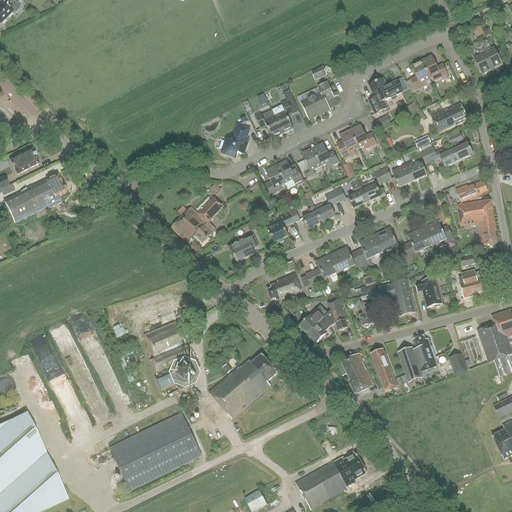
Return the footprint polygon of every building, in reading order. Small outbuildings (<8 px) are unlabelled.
[(6,0),(3,3),(2,2),(0,4),(0,25),(13,13),(14,14),(20,8),(17,4),(20,0),(6,0)] [(481,27),(473,30),(477,39),(485,35),(481,27)] [(494,49),(487,53),(484,46),(480,48),(492,71),(502,65),(494,49)] [(473,60),(482,76),(492,71),(480,48),(477,50),(480,56),(473,60)] [(432,57),(421,62),(430,80),(435,78),(436,81),(448,76),(443,65),(437,67),(432,57)] [(426,82),(430,80),(421,62),(411,67),(416,77),(410,80),(416,91),(427,86),(426,82)] [(325,67),(312,72),(316,80),(329,75),(325,67)] [(375,99),(369,102),(375,115),(388,109),(384,101),(403,92),(398,81),(387,86),(384,80),(369,87),(375,99)] [(318,86),(322,95),(302,104),(309,120),(330,110),(326,102),(335,98),(327,82),(318,86)] [(282,106),(272,111),(283,134),(294,129),(287,117),(293,114),(287,101),(281,104),(282,106)] [(408,107),(411,114),(421,111),(418,103),(408,107)] [(460,106),(453,109),(447,112),(447,111),(431,118),(433,122),(432,123),(438,135),(455,127),(454,126),(467,120),(460,106)] [(273,139),(283,134),(272,111),(262,116),(261,114),(255,116),(261,129),(267,127),(273,139)] [(411,124),(425,119),(422,112),(408,118),(411,124)] [(389,116),(377,122),(380,129),(392,123),(389,116)] [(226,141),(222,151),(224,155),(234,158),(245,153),(248,143),(247,139),(249,132),(248,129),(237,126),(232,141),(229,140),(226,141)] [(350,131),(359,149),(364,147),(365,150),(377,145),(372,134),(366,137),(361,126),(350,131)] [(354,151),(359,149),(350,131),(340,136),(343,143),(337,146),(345,160),(356,155),(354,151)] [(430,136),(416,142),(419,149),(433,142),(430,136)] [(454,152),(459,163),(473,156),(468,145),(460,149),(457,144),(463,141),(460,136),(449,141),(454,152)] [(312,149),(321,167),(326,165),(328,169),(339,163),(334,152),(328,155),(323,144),(312,149)] [(313,171),(321,167),(312,149),(302,154),(310,170),(304,173),(307,179),(315,175),(313,171)] [(445,169),(459,163),(454,152),(447,154),(445,150),(435,155),(432,149),(427,151),(432,162),(440,158),(445,169)] [(16,176),(38,165),(31,150),(8,161),(16,176)] [(432,162),(427,151),(421,154),(426,165),(432,162)] [(276,167),(285,185),(293,181),(295,184),(303,180),(300,174),(294,177),(287,161),(276,167)] [(358,178),(351,164),(345,167),(351,181),(358,178)] [(399,189),(414,183),(409,172),(407,166),(395,172),(393,176),(399,189)] [(422,166),(409,172),(414,183),(427,177),(422,166)] [(280,187),(285,185),(276,167),(266,171),(271,182),(265,185),(271,196),(282,190),(280,187)] [(381,172),(386,183),(391,180),(386,170),(381,172)] [(360,187),(368,204),(381,198),(376,187),(386,183),(381,172),(375,175),(377,181),(374,182),(374,181),(360,187)] [(64,187),(63,187),(57,176),(35,187),(45,208),(48,207),(49,210),(62,204),(59,197),(66,193),(65,192),(66,191),(64,187)] [(6,177),(0,179),(0,190),(10,185),(6,177)] [(354,210),(368,204),(360,187),(358,182),(352,185),(357,196),(349,199),(354,210)] [(222,190),(216,184),(212,189),(218,195),(222,190)] [(468,189),(467,187),(456,192),(461,204),(482,196),(482,194),(488,192),(485,185),(483,186),(482,184),(468,189)] [(13,224),(45,208),(35,187),(3,202),(13,224)] [(336,193),(341,203),(346,201),(341,191),(336,193)] [(331,208),(341,203),(336,193),(326,198),(331,208)] [(191,207),(171,227),(188,243),(195,236),(203,244),(216,230),(208,223),(224,207),(214,197),(198,214),(191,207)] [(491,202),(458,207),(461,228),(478,226),(482,247),(496,245),(494,232),(496,232),(491,202)] [(322,225),(336,219),(331,208),(325,211),(322,205),(315,208),(317,214),(322,225)] [(315,208),(309,211),(312,216),(303,220),(308,231),(322,225),(317,214),(315,208)] [(295,211),(289,214),(294,225),(300,222),(295,211)] [(283,227),(269,233),(275,246),(283,243),(283,241),(288,238),(284,229),(294,225),(289,214),(279,218),(283,227)] [(430,240),(425,242),(428,249),(444,242),(446,248),(455,244),(447,227),(441,230),(438,223),(424,229),(430,240)] [(393,228),(377,235),(382,246),(376,249),(379,256),(401,246),(393,228)] [(411,244),(405,247),(412,263),(420,259),(418,253),(428,249),(425,242),(430,240),(424,229),(407,237),(411,244)] [(376,249),(382,246),(377,235),(359,244),(362,251),(356,254),(364,270),(372,266),(369,260),(379,256),(376,249)] [(253,236),(228,247),(231,253),(232,252),(237,263),(255,255),(252,249),(258,246),(253,236)] [(214,255),(224,249),(220,241),(209,248),(214,255)] [(405,266),(412,263),(405,247),(398,250),(405,266)] [(355,274),(364,270),(356,254),(350,256),(347,249),(334,255),(339,265),(333,268),(337,275),(353,268),(355,274)] [(339,265),(334,255),(316,263),(320,270),(313,273),(321,289),(329,285),(327,280),(337,275),(333,268),(339,265)] [(482,260),(464,264),(465,268),(483,264),(482,260)] [(295,262),(285,266),(288,274),(298,270),(295,262)] [(491,275),(500,273),(498,266),(489,268),(491,275)] [(461,276),(462,278),(459,279),(464,300),(489,294),(485,280),(483,280),(482,273),(475,274),(475,272),(461,276)] [(313,293),(321,289),(313,273),(301,279),(307,291),(311,289),(313,293)] [(271,288),(272,290),(268,292),(271,301),(275,300),(276,302),(283,299),(284,301),(301,294),(295,276),(277,283),(278,285),(271,288)] [(375,276),(365,279),(367,286),(377,284),(375,276)] [(407,282),(381,289),(385,303),(394,300),(399,318),(415,314),(407,282)] [(437,289),(432,290),(430,282),(416,286),(418,294),(423,293),(427,310),(442,306),(437,289)] [(375,286),(365,289),(366,295),(377,292),(375,286)] [(360,304),(364,316),(359,317),(362,328),(381,323),(378,312),(374,313),(370,301),(378,299),(377,293),(361,298),(363,304),(360,304)] [(329,306),(331,313),(336,326),(339,331),(341,332),(345,331),(347,328),(345,323),(347,322),(340,301),(329,306)] [(477,332),(489,365),(496,362),(511,357),(511,356),(511,351),(507,338),(511,336),(511,312),(510,313),(510,311),(491,318),(494,326),(477,332)] [(299,328),(307,337),(325,320),(316,312),(299,328)] [(330,329),(336,326),(331,313),(325,320),(307,337),(316,346),(327,335),(325,334),(330,329)] [(179,328),(146,342),(153,359),(186,345),(179,328)] [(413,352),(412,349),(398,354),(409,384),(422,379),(420,374),(438,368),(431,348),(430,348),(428,341),(425,342),(424,338),(414,341),(417,350),(413,352)] [(186,346),(150,361),(156,375),(192,360),(186,346)] [(398,389),(383,352),(371,356),(385,394),(398,389)] [(241,367),(210,393),(232,419),(271,386),(268,382),(278,374),(262,355),(252,364),(250,361),(242,368),(241,367)] [(374,387),(359,355),(341,364),(350,382),(349,383),(355,396),(374,387)] [(469,373),(463,356),(451,359),(456,377),(469,373)] [(511,358),(511,357),(496,362),(501,378),(511,374),(511,358)] [(178,367),(176,374),(179,380),(186,384),(193,381),(195,373),(193,367),(186,364),(178,367)] [(235,371),(229,364),(224,369),(229,375),(235,371)] [(173,372),(156,380),(161,391),(178,384),(173,372)] [(507,393),(497,397),(499,401),(509,396),(507,393)] [(511,398),(496,407),(503,420),(511,415),(511,398)] [(0,427),(0,511),(43,511),(68,500),(27,415),(0,427)] [(11,416),(0,419),(0,425),(13,422),(11,416)] [(182,416),(110,451),(122,476),(117,478),(119,482),(124,479),(130,492),(202,456),(182,416)] [(511,422),(503,427),(505,432),(492,438),(503,462),(511,457),(511,422)] [(332,464),(296,484),(311,510),(348,490),(347,489),(358,483),(356,480),(368,474),(357,454),(345,461),(344,458),(337,462),(337,461),(332,464)] [(263,492),(246,501),(252,511),(258,511),(270,505),(263,492)]
